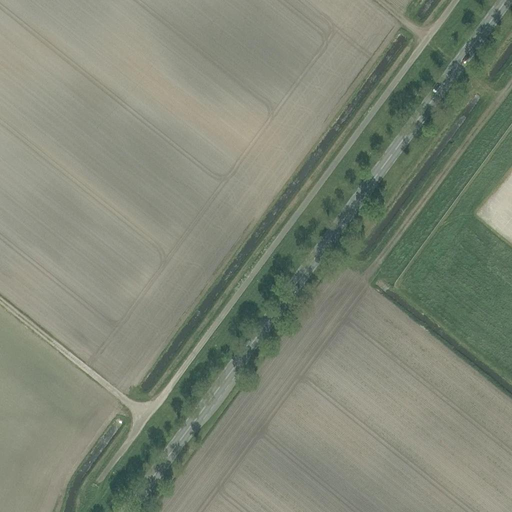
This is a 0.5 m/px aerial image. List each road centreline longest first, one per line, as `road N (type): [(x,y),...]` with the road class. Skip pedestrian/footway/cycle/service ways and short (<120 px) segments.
road 1 (primary): [(129,511),(506,0)]
road 2 (unclassified): [(109,468),(456,0)]
